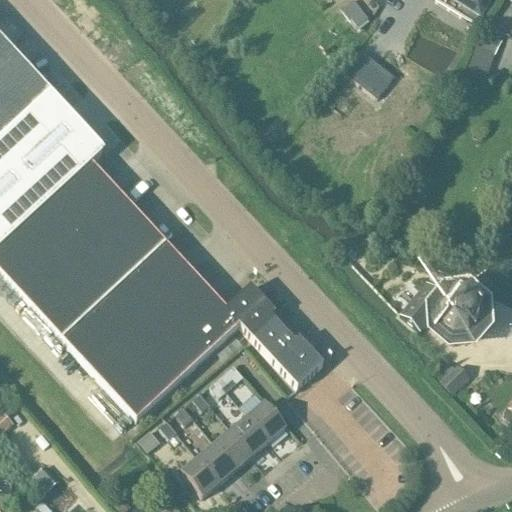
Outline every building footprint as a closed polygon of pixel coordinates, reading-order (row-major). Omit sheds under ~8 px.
[(437,0),(434,5),(461,21),(467,12),(477,18),(488,0),(437,0)] [(355,4),(343,12),(357,31),(369,22),(355,4)] [(483,33),(474,50),(494,60),(502,42),(483,33)] [(0,143),(49,99),(0,45),(0,143)] [(362,57),(345,78),(377,104),(394,83),(362,57)] [(49,99),(0,143),(0,280),(60,346),(134,427),(238,332),(251,346),(292,389),(296,393),(321,370),(317,366),(297,344),(289,344),(273,326),(273,318),(249,292),(224,315),(164,250),(89,169),(102,157),(53,104),(49,99)] [(419,293),(398,318),(420,336),(424,331),(433,321),(433,317),(439,310),(444,304),(425,287),(419,293)] [(433,321),(434,322),(435,335),(449,348),(467,346),(479,332),(478,313),(463,301),(445,303),(444,304),(439,310),(433,317),(433,321)] [(445,368),(432,380),(451,399),(469,382),(456,369),(452,373),(446,367),(445,368)] [(233,371),(224,378),(234,389),(242,382),(233,371)] [(234,389),(224,378),(215,385),(225,396),(234,389)] [(215,385),(207,392),(217,403),(225,396),(215,385)] [(199,399),(190,406),(200,417),(208,410),(199,399)] [(511,407),(501,422),(511,430),(511,407)] [(246,422),(267,447),(284,433),(263,408),(246,422)] [(0,439),(13,429),(0,414),(0,413),(0,439)] [(182,413),(174,420),(184,431),(192,424),(182,413)] [(230,436),(251,461),(267,447),(246,422),(230,436)] [(166,426),(158,433),(167,445),(175,438),(166,426)] [(234,475),(251,461),(230,436),(213,450),(234,475)] [(217,489),(234,475),(213,450),(196,464),(217,489)] [(217,489),(196,464),(179,478),(200,503),(217,489)] [(31,483),(45,498),(58,486),(44,471),(31,483)]
